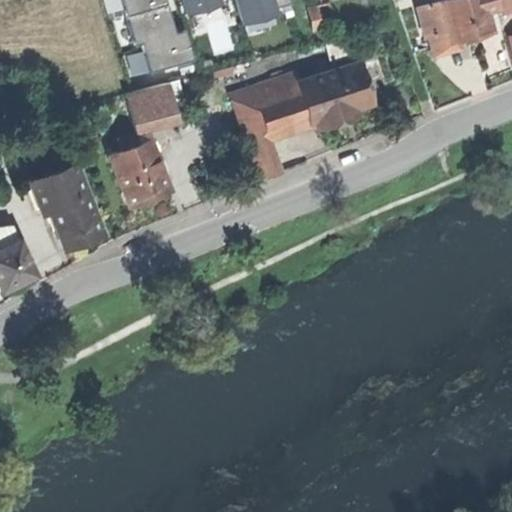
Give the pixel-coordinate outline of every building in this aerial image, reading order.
[(117,0),(129,41),(136,39),(144,69),(188,57),(180,26),(170,29),(161,0),(117,0)] [(177,0),(181,11),(218,0),(217,0),(232,0),(238,21),(275,11),(273,4),(287,0),(286,0),(177,0)] [(423,37),(448,31),(440,0),(435,0),(415,5),(423,37)] [(489,32),(487,26),(483,8),(495,6),(493,0),(440,0),(448,31),(450,41),(458,39),(473,35),(489,32)] [(511,8),(511,1),(510,2),(495,6),(496,12),(511,8)] [(499,23),(496,12),(495,6),(483,8),(487,26),(499,23)] [(452,51),(450,41),(448,31),(423,37),(428,57),(452,51)] [(460,49),(458,39),(450,41),(452,51),(460,49)] [(298,91),(309,124),(369,105),(356,66),(296,85),(298,91)] [(234,92),(244,129),(260,124),(254,104),(271,99),(267,87),(295,79),(294,75),(234,92)] [(267,87),(271,99),(280,96),(298,91),(296,85),(295,79),(267,87)] [(123,95),(130,124),(174,113),(167,84),(123,95)] [(290,131),(309,124),(298,91),(280,96),(290,131)] [(277,134),(290,131),(280,96),(271,99),(254,104),(260,124),(264,138),(277,134)] [(259,139),(264,138),(260,124),(244,129),(243,129),(247,143),(259,139)] [(115,140),(120,151),(138,144),(134,133),(115,140)] [(272,175),(259,139),(247,143),(260,179),(272,175)] [(106,156),(127,208),(146,201),(167,192),(160,173),(156,164),(147,140),(138,144),(120,151),(106,156)] [(162,161),(156,164),(160,173),(166,170),(162,161)] [(41,192),(48,211),(85,197),(77,177),(41,192)] [(54,226),(63,249),(81,242),(99,235),(85,197),(48,211),(51,219),(54,226)] [(0,226),(0,248),(16,241),(9,225),(0,226)] [(0,289),(15,283),(32,276),(16,241),(0,248),(0,289)]
